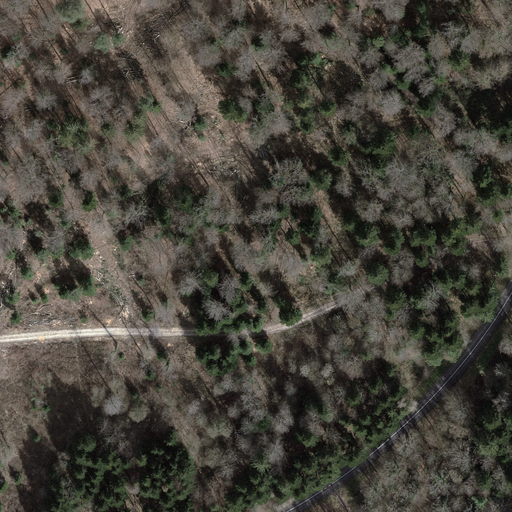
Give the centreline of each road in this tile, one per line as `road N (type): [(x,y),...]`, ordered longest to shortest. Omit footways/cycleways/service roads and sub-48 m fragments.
road 1 (track): [(511,239),(461,246),(260,330),(0,340)]
road 2 (tertiary): [(511,291),(427,402),(377,449),(285,511)]
